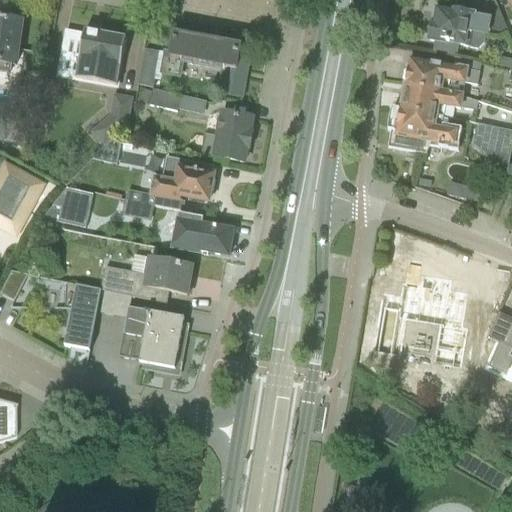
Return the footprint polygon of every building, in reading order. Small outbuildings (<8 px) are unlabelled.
[(426,33),(426,34),(426,35),(426,36),(426,37),(426,38),(427,39),(429,39),(428,42),(448,46),(476,51),(477,52),(483,46),(485,38),(488,38),(495,40),(507,35),(506,31),(499,12),(487,16),(486,21),(435,10),(432,27),(429,27),(429,28),(428,28),(427,29),(427,30),(427,31),(426,32),(426,33)] [(0,76),(9,78),(11,65),(15,66),(15,65),(18,45),(15,45),(19,23),(0,19),(0,76)] [(66,35),(61,62),(78,65),(75,82),(96,86),(116,90),(120,70),(120,69),(120,68),(121,68),(126,40),(124,40),(124,41),(85,33),(84,32),(83,38),(66,35)] [(219,94),(242,98),(249,57),(239,55),(240,49),(174,37),(170,56),(165,55),(161,75),(179,79),(182,61),(224,69),(219,94)] [(138,86),(153,89),(159,54),(144,51),(138,86)] [(403,75),(403,81),(405,84),(404,90),(459,99),(461,100),(464,86),(476,88),(479,74),(467,72),(409,62),(407,73),(403,75)] [(404,90),(400,113),(442,120),(444,110),(459,113),(459,112),(459,110),(475,113),(477,104),(461,100),(459,99),(404,90)] [(139,91),(136,104),(149,107),(152,94),(139,91)] [(152,94),(149,107),(177,113),(180,98),(153,92),(152,94)] [(111,119),(92,135),(103,147),(127,127),(131,101),(114,98),(111,119)] [(442,120),(400,113),(400,114),(396,117),(395,122),(397,125),(394,146),(422,151),(424,142),(453,147),(455,134),(440,132),(442,120)] [(216,148),(214,159),(224,160),(244,164),(246,150),(248,151),(251,135),(249,134),(252,121),(232,117),(222,115),(221,123),(220,126),(216,148)] [(484,170),(506,174),(511,143),(511,135),(477,129),(474,146),(487,156),(484,170)] [(160,200),(180,203),(180,198),(208,203),(210,193),(212,193),(214,181),(212,181),(214,169),(167,160),(163,182),(154,180),(151,198),(160,200)] [(3,169),(0,173),(0,235),(14,243),(43,190),(3,169)] [(451,186),(448,197),(478,204),(481,193),(451,186)] [(66,191),(52,209),(60,211),(57,225),(85,231),(92,197),(66,191)] [(128,194),(126,203),(140,206),(156,209),(159,210),(162,210),(178,213),(180,203),(160,200),(151,198),(149,198),(128,194)] [(123,219),(153,225),(156,209),(140,206),(126,203),(123,219)] [(178,217),(172,250),(199,255),(200,253),(228,258),(233,233),(200,227),(201,222),(178,217)] [(146,277),(149,261),(135,258),(132,274),(146,277)] [(130,299),(166,305),(168,293),(186,296),(190,268),(149,261),(146,277),(132,274),(105,270),(101,292),(101,293),(103,293),(131,298),(130,299)] [(0,296),(14,304),(27,278),(11,274),(0,295),(0,296)] [(381,297),(372,355),(399,360),(405,323),(437,329),(430,366),(458,371),(465,332),(461,331),(467,297),(448,294),(450,284),(422,279),(420,290),(402,287),(400,300),(381,297)] [(89,354),(101,293),(101,292),(65,285),(64,311),(71,312),(64,349),(89,354)] [(103,293),(100,315),(126,320),(119,360),(143,364),(172,369),(183,308),(166,305),(130,299),(131,298),(103,293)] [(511,350),(499,344),(488,370),(505,377),(511,361),(511,350)] [(0,445),(15,441),(15,431),(9,431),(9,418),(15,418),(15,410),(16,410),(16,408),(0,403),(0,445)] [(37,511),(131,511),(133,501),(72,491),(37,511)]
